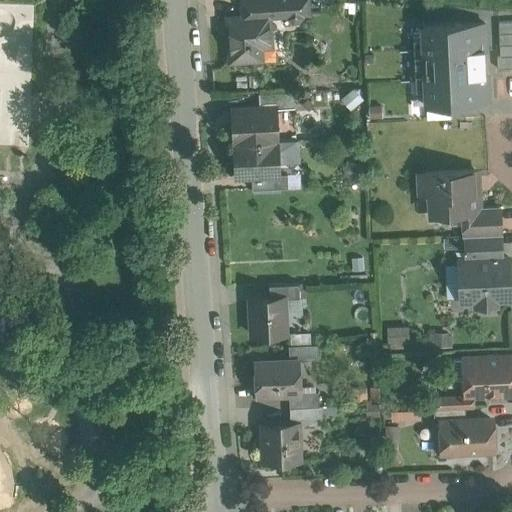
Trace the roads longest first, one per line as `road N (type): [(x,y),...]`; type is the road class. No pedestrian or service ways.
road 1 (residential): [(219,497),(179,0)]
road 2 (residential): [(219,497),(511,488)]
